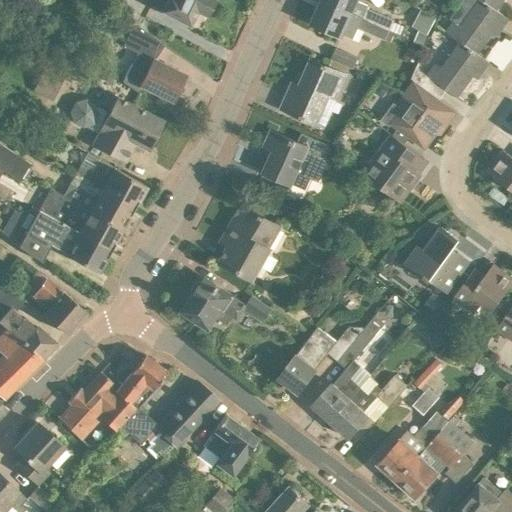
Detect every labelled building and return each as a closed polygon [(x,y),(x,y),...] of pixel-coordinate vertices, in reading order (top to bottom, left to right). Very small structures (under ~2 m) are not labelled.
[(139,0),(160,11),(189,26),(196,12),(205,17),(214,0),(139,0)] [(322,0),(322,1),(389,30),(393,21),(367,9),(368,6),(356,1),(356,0),(322,0)] [(508,20),(497,12),(479,0),(464,0),(451,19),(454,21),(446,32),(459,41),(476,54),(496,26),(501,30),(508,20)] [(479,0),(497,12),(504,0),(479,0)] [(385,40),(389,31),(389,30),(322,1),(311,25),(340,37),(341,35),(353,40),(358,29),(384,41),(385,40)] [(427,31),(434,19),(422,12),(415,25),(427,31)] [(171,102),(184,76),(153,61),(163,46),(133,25),(122,47),(136,54),(122,84),(137,94),(141,87),(171,102)] [(389,31),(385,40),(391,43),(395,33),(389,30),(389,31)] [(426,35),(418,31),(414,41),(424,46),(429,36),(426,35)] [(476,54),(459,41),(440,67),(435,64),(426,76),(415,68),(411,79),(440,100),(446,91),(455,97),(476,70),(482,74),(489,63),(476,54)] [(411,61),(416,51),(408,47),(403,57),(411,61)] [(352,69),(357,58),(335,48),(330,59),(352,69)] [(323,128),(345,76),(310,60),(295,93),(290,90),(281,109),(323,128)] [(432,111),(440,100),(411,79),(410,80),(413,81),(405,91),(410,95),(390,123),(425,150),(438,133),(441,135),(450,123),(432,111)] [(384,95),(388,90),(379,83),(373,90),(379,95),(384,95)] [(110,115),(96,107),(95,104),(84,99),(74,102),(68,112),(72,123),(82,128),(85,128),(100,135),(94,145),(125,161),(135,143),(147,150),(161,122),(117,100),(110,115)] [(296,142),(271,129),(263,145),(274,151),(263,173),(291,186),(296,173),(318,183),(328,160),(320,157),(325,145),(300,134),(296,142)] [(401,201),(420,176),(409,168),(419,155),(392,135),(364,174),(401,201)] [(345,151),(342,140),(333,142),(335,153),(345,151)] [(19,182),(30,164),(0,144),(0,170),(3,172),(19,182)] [(511,157),(503,151),(487,173),(511,190),(511,157)] [(73,176),(133,209),(146,187),(113,170),(114,168),(98,159),(92,171),(79,164),(73,176)] [(122,230),(133,209),(73,176),(62,197),(122,230)] [(62,197),(49,190),(38,211),(110,251),(122,230),(62,197)] [(294,208),(299,197),(288,192),(283,203),(294,208)] [(253,281),(271,250),(267,247),(278,227),(263,218),(264,217),(243,205),(230,228),(238,233),(221,262),(253,281)] [(98,273),(110,251),(38,211),(20,246),(20,248),(40,262),(48,249),(50,245),(67,254),(66,255),(98,273)] [(468,262),(452,250),(459,240),(442,228),(425,250),(417,245),(404,264),(446,293),(468,262)] [(342,281),(350,267),(339,261),(332,275),(342,281)] [(511,284),(511,278),(493,265),(484,277),(474,269),(453,298),(474,313),(481,304),(492,311),(511,284)] [(55,286),(38,271),(35,274),(34,273),(23,287),(32,294),(30,296),(45,308),(41,313),(66,335),(86,312),(62,291),(62,292),(55,286)] [(216,288),(203,280),(202,281),(201,281),(196,283),(192,289),(192,294),(193,295),(182,312),(208,329),(217,317),(226,323),(231,317),(236,321),(243,310),(263,323),(272,311),(251,297),(245,306),(217,287),(216,288)] [(0,324),(41,358),(56,343),(43,331),(35,326),(35,327),(23,318),(23,319),(7,305),(15,295),(0,284),(0,324)] [(511,306),(496,328),(511,340),(511,306)] [(449,328),(455,320),(447,313),(441,321),(449,328)] [(330,422),(361,385),(351,376),(360,365),(354,361),(384,324),(374,317),(364,329),(337,362),(345,369),(333,384),(332,384),(312,406),(330,422)] [(0,353),(5,358),(0,362),(0,396),(3,399),(43,360),(41,358),(0,324),(0,353)] [(338,343),(328,355),(337,362),(364,329),(363,328),(348,327),(336,342),(338,343)] [(315,370),(328,355),(338,343),(336,342),(316,328),(278,379),(298,394),(316,370),(315,370)] [(433,347),(444,343),(439,330),(428,335),(433,347)] [(120,427),(138,408),(154,389),(153,389),(166,372),(144,356),(116,391),(111,387),(111,386),(101,397),(111,405),(100,417),(101,418),(115,430),(119,426),(120,427)] [(420,389),(433,375),(442,366),(436,360),(414,383),(420,389)] [(111,386),(111,387),(114,384),(100,372),(83,392),(80,388),(67,402),(71,405),(59,419),(81,440),(101,418),(100,417),(111,405),(101,397),(111,386)] [(361,385),(330,422),(348,439),(370,414),(364,409),(376,395),(389,406),(407,386),(394,375),(381,390),(376,385),(370,393),(361,385)] [(437,379),(433,375),(420,389),(424,392),(413,405),(423,414),(438,397),(428,389),(437,379)] [(160,430),(158,427),(145,439),(148,442),(147,443),(149,445),(145,449),(155,459),(159,455),(162,457),(175,445),(175,446),(219,398),(201,384),(160,430)] [(448,420),(464,401),(457,395),(441,414),(448,420)] [(145,439),(158,427),(155,425),(138,408),(136,409),(120,427),(139,446),(145,439)] [(395,481),(419,454),(426,446),(447,422),(435,412),(416,433),(414,432),(411,435),(407,432),(377,465),(395,481)] [(231,475),(258,439),(226,414),(214,431),(215,431),(204,445),(221,458),(217,465),(231,475)] [(447,422),(426,446),(451,467),(446,473),(457,483),(474,463),(464,454),(474,442),(455,426),(460,420),(454,415),(447,422)] [(36,485),(48,472),(43,468),(63,447),(38,424),(14,449),(25,458),(17,467),(36,485)] [(419,454),(395,481),(416,499),(441,472),(419,454)] [(139,507),(165,481),(155,472),(130,498),(139,507)] [(0,511),(22,511),(24,510),(19,506),(26,499),(0,474),(0,511)] [(494,493),(482,484),(457,511),(511,511),(511,494),(506,489),(502,492),(497,489),(494,493)] [(44,511),(53,501),(37,487),(28,497),(44,511)] [(301,511),(308,504),(289,487),(268,510),(269,511),(268,511),(301,511)] [(210,511),(225,511),(235,501),(220,488),(205,507),(210,511)]
